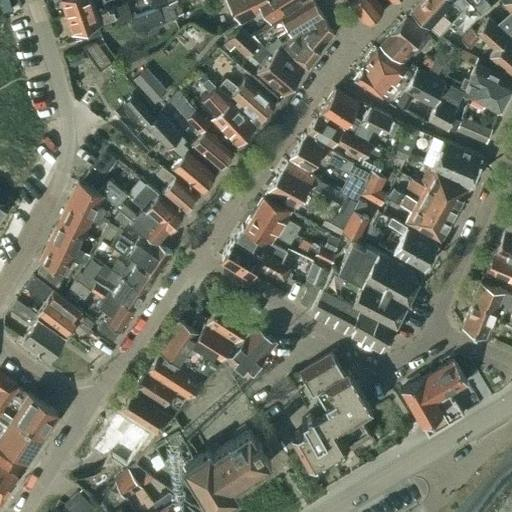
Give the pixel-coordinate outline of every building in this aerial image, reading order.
[(0,0),(4,12),(11,10),(8,0),(0,0)] [(93,3),(101,0),(60,0),(66,15),(93,5),(93,3)] [(130,16),(131,16),(126,2),(105,9),(102,0),(101,0),(93,3),(93,5),(66,15),(72,32),(78,29),(81,37),(99,30),(97,23),(109,18),(111,23),(130,16)] [(159,6),(131,16),(130,16),(135,30),(185,12),(180,0),(174,0),(164,4),(164,3),(159,5),(159,6)] [(257,0),(226,0),(239,22),(262,8),(257,0)] [(292,36),(322,14),(313,0),(308,0),(251,35),(258,42),(271,53),(277,46),(281,43),(287,39),(283,34),(275,39),(272,36),(286,26),(292,36)] [(269,22),(305,0),(257,0),(262,8),(266,6),(264,12),(269,22)] [(375,0),(349,0),(348,1),(364,22),(382,8),(375,0)] [(428,27),(452,0),(417,0),(409,10),(428,27)] [(485,0),(472,0),(476,4),(473,7),(479,12),(480,14),(490,4),(485,0)] [(508,34),(505,37),(511,42),(511,0),(503,0),(502,1),(509,10),(495,23),(508,34)] [(479,12),(473,7),(470,4),(450,24),(459,32),(479,12)] [(287,39),(281,43),(306,65),(333,32),(322,14),(292,36),(287,39)] [(405,14),(379,43),(403,60),(410,52),(413,54),(429,35),(405,14)] [(489,55),(511,74),(511,42),(505,37),(508,34),(495,23),(487,16),(475,31),(471,28),(461,39),(470,46),(480,35),(495,49),(489,55)] [(251,35),(240,25),(223,44),(229,50),(234,45),(246,56),(258,42),(251,35)] [(83,47),(99,70),(109,62),(95,42),(83,47)] [(271,53),(256,70),(282,93),(303,68),(277,46),(271,53)] [(414,71),(408,67),(376,47),(353,77),(395,103),(404,88),(414,71)] [(67,57),(70,66),(85,61),(82,51),(67,57)] [(427,71),(434,60),(424,54),(418,66),(427,71)] [(427,71),(433,74),(441,60),(435,57),(434,60),(427,71)] [(444,80),(433,74),(427,71),(418,66),(411,62),(408,67),(414,71),(404,88),(434,104),(444,80)] [(462,89),(460,92),(499,111),(511,85),(511,80),(475,62),(467,78),(464,76),(460,85),(463,87),(462,89)] [(146,66),(133,78),(153,101),(167,89),(146,66)] [(237,86),(226,77),(218,86),(229,96),(230,95),(237,101),(234,105),(255,126),(274,103),(244,78),(237,86)] [(444,80),(434,104),(428,117),(446,126),(451,115),(455,106),(461,94),(460,94),(460,92),(462,89),(444,80)] [(215,85),(200,99),(213,113),(210,116),(238,145),(254,127),(215,85)] [(354,135),(362,120),(351,113),(358,103),(334,87),(316,114),(354,135)] [(209,121),(177,90),(167,100),(200,132),(191,143),(219,167),(232,151),(204,127),(209,121)] [(405,107),(412,97),(403,91),(396,102),(405,107)] [(200,191),(214,174),(185,150),(187,147),(182,142),(185,139),(181,134),(159,111),(153,117),(129,96),(124,102),(125,103),(123,105),(123,109),(133,119),(136,120),(139,123),(141,120),(146,125),(146,126),(166,144),(179,156),(170,166),(200,191)] [(354,135),(365,142),(373,127),(384,132),(391,116),(369,105),(362,120),(354,135)] [(370,144),(365,142),(354,135),(316,114),(306,130),(332,145),(334,141),(346,147),(344,152),(358,160),(360,156),(363,158),(370,144)] [(485,141),(491,128),(460,116),(455,128),(485,141)] [(396,138),(401,124),(393,121),(388,135),(396,138)] [(397,149),(409,154),(419,129),(406,124),(397,149)] [(347,158),(304,133),(289,156),(311,169),(322,153),(328,157),(326,159),(342,169),(347,172),(341,185),(359,195),(359,192),(372,170),(369,169),(347,158)] [(431,166),(468,186),(481,155),(442,138),(442,139),(432,135),(421,162),(430,165),(431,166)] [(104,149),(92,165),(103,174),(115,158),(104,149)] [(310,173),(286,159),(273,178),(267,187),(267,188),(296,204),(314,175),(310,173)] [(197,194),(168,170),(162,165),(155,173),(164,179),(165,178),(169,181),(161,191),(184,210),(197,194)] [(459,203),(468,186),(431,166),(430,165),(425,174),(429,176),(425,184),(459,203)] [(372,170),(359,192),(380,204),(386,193),(377,189),(384,176),(372,170)] [(167,229),(143,208),(142,207),(137,212),(121,199),(126,193),(109,178),(98,191),(103,193),(119,208),(131,217),(132,218),(146,234),(157,241),(167,229)] [(341,185),(338,189),(318,179),(313,187),(325,193),(324,194),(341,203),(333,216),(326,213),(322,221),(341,231),(352,208),(359,195),(341,185)] [(67,201),(101,217),(104,212),(96,208),(103,193),(98,191),(77,181),(67,201)] [(143,208),(167,229),(182,213),(156,191),(146,182),(132,199),(143,208)] [(459,203),(425,184),(421,183),(416,192),(420,194),(416,200),(450,219),(459,203)] [(388,198),(399,203),(404,194),(393,189),(388,198)] [(253,209),(294,234),(300,226),(285,216),(290,209),(263,192),(253,209)] [(450,219),(416,200),(406,195),(401,204),(411,210),(405,221),(440,239),(450,219)] [(98,223),(101,217),(67,201),(58,220),(84,233),(91,219),(98,223)] [(124,225),(131,217),(119,208),(113,215),(118,220),(124,225)] [(368,216),(352,208),(341,231),(358,239),(368,216)] [(289,243),(294,234),(253,209),(243,225),(270,241),(274,234),(289,243)] [(438,242),(406,225),(391,217),(387,224),(402,232),(392,251),(424,269),(438,242)] [(77,246),(84,233),(58,220),(48,239),(81,256),(84,250),(77,246)] [(117,227),(108,221),(100,234),(109,240),(117,227)] [(270,241),(243,225),(242,224),(234,237),(233,237),(221,255),(249,272),(254,263),(263,249),(281,258),(286,249),(270,241)] [(378,227),(371,224),(364,235),(377,243),(383,233),(377,230),(378,227)] [(511,229),(504,226),(493,250),(511,258),(511,229)] [(157,241),(146,234),(143,239),(137,235),(132,242),(119,233),(110,245),(125,256),(155,277),(172,251),(157,241)] [(340,238),(330,233),(323,246),(333,251),(340,238)] [(310,243),(301,238),(297,245),(306,250),(310,243)] [(78,261),(81,256),(48,239),(39,259),(42,261),(37,271),(58,284),(64,272),(71,257),(78,261)] [(108,245),(101,240),(93,252),(100,257),(108,245)] [(331,264),(329,267),(321,283),(309,307),(309,308),(383,347),(395,323),(405,302),(403,301),(405,298),(407,299),(417,278),(411,275),(414,270),(366,243),(363,247),(351,240),(337,268),(331,264)] [(323,246),(319,244),(314,254),(330,261),(335,252),(333,251),(323,246)] [(292,264),(281,258),(263,249),(254,263),(291,283),(294,279),(289,277),(292,272),(288,270),(292,264)] [(511,258),(493,250),(485,270),(511,280),(511,258)] [(145,292),(155,277),(125,256),(123,258),(131,263),(127,269),(116,262),(111,270),(145,292)] [(145,292),(111,270),(91,257),(81,273),(91,279),(95,273),(114,285),(109,293),(133,309),(145,292)] [(321,283),(329,267),(314,260),(302,283),(307,286),(307,285),(314,289),(306,305),(309,307),(321,283)] [(95,281),(91,279),(81,273),(79,271),(64,295),(74,302),(79,295),(84,299),(89,290),(100,297),(95,305),(109,314),(106,319),(105,320),(120,329),(133,309),(109,293),(94,283),(95,281)] [(34,277),(24,289),(43,304),(35,314),(39,317),(64,337),(65,335),(82,314),(34,277)] [(505,308),(511,294),(480,280),(461,325),(484,334),(496,305),(505,308)] [(299,301),(306,305),(314,289),(307,285),(307,286),(299,301)] [(63,341),(65,339),(63,338),(37,319),(38,317),(15,301),(8,310),(31,326),(22,340),(44,356),(51,360),(60,346),(63,341)] [(235,342),(250,324),(217,303),(204,322),(235,342)] [(105,320),(106,319),(103,318),(97,327),(114,339),(120,329),(105,320)] [(158,350),(203,380),(235,342),(204,322),(197,318),(191,326),(179,318),(158,350)] [(255,324),(227,358),(247,374),(275,341),(255,324)] [(187,399),(203,380),(158,350),(145,370),(174,390),(186,398),(187,399)] [(371,408),(347,368),(343,370),(331,351),(298,370),(311,391),(315,388),(329,411),(315,420),(311,413),(300,419),(305,426),(290,435),(312,471),(371,434),(359,415),(371,408)] [(421,376),(448,422),(463,413),(449,390),(466,379),(452,357),(421,376)] [(186,398),(174,390),(145,370),(134,386),(163,406),(169,397),(172,400),(169,404),(178,409),(186,398)] [(0,409),(2,407),(17,384),(0,372),(0,409)] [(428,434),(448,422),(421,376),(400,389),(428,434)] [(41,434),(57,411),(28,392),(17,384),(2,407),(41,434)] [(118,410),(157,435),(172,417),(131,390),(118,410)] [(0,439),(26,457),(41,434),(2,407),(0,409),(0,418),(7,423),(0,433),(0,439)] [(110,422),(100,438),(103,441),(99,447),(99,449),(113,458),(113,459),(126,468),(148,435),(116,413),(110,422)] [(211,511),(238,494),(232,486),(270,462),(259,445),(261,444),(257,437),(255,438),(249,428),(211,452),(208,448),(181,465),(211,511)] [(0,481),(7,486),(16,472),(13,470),(18,463),(0,451),(0,481)] [(313,473),(312,471),(310,468),(303,472),(306,478),(313,473)] [(127,469),(114,481),(122,494),(139,483),(127,469)] [(64,504),(71,511),(90,511),(95,508),(77,490),(64,504)] [(195,511),(193,510),(169,493),(153,502),(157,509),(157,510),(158,511),(195,511)]
